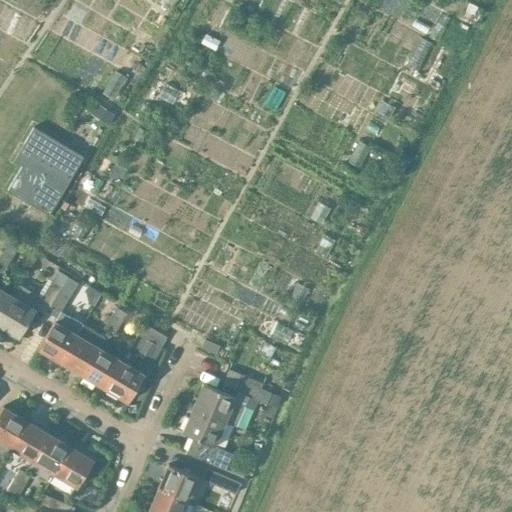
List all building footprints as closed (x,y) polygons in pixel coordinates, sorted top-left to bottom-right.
[(153,0),(170,10),(175,0),(153,0)] [(429,6),(423,16),(433,22),(439,12),(429,6)] [(153,11),(140,32),(151,38),(164,18),(153,11)] [(442,15),(437,24),(444,28),(449,18),(442,15)] [(420,38),(405,67),(418,74),(433,45),(420,38)] [(115,71),(101,93),(113,101),(126,78),(115,71)] [(97,104),(90,114),(107,124),(114,114),(97,104)] [(83,156),(33,127),(13,160),(21,165),(7,190),(48,215),(83,156)] [(359,141),(348,161),(358,167),(369,147),(359,141)] [(318,202),(310,217),(321,223),(329,208),(318,202)] [(323,235),(315,249),(326,256),(334,240),(323,235)] [(7,242),(1,253),(11,259),(17,248),(7,242)] [(1,253),(0,254),(0,267),(4,270),(11,259),(1,253)] [(55,322),(39,350),(62,363),(78,336),(77,335),(83,325),(61,312),(71,293),(78,283),(69,277),(62,288),(47,313),(57,318),(55,322)] [(13,295),(0,316),(0,326),(19,338),(37,307),(47,313),(62,288),(51,282),(41,298),(22,286),(19,284),(13,295)] [(297,283),(290,297),(300,302),(308,288),(297,283)] [(0,316),(13,295),(0,287),(0,316)] [(116,307),(110,318),(120,323),(126,312),(118,307),(116,307)] [(110,318),(103,329),(113,335),(120,323),(110,318)] [(144,323),(137,335),(142,337),(160,348),(166,337),(167,337),(144,323)] [(78,336),(62,363),(83,375),(99,348),(105,338),(84,325),(78,336)] [(201,348),(202,348),(215,354),(219,346),(205,340),(201,348)] [(264,342),(258,355),(269,361),(275,347),(264,342)] [(99,348),(83,375),(105,389),(121,361),(99,348)] [(121,361),(105,389),(128,402),(144,374),(121,361)] [(202,383),(192,407),(224,421),(235,426),(244,405),(248,396),(258,400),(266,404),(266,403),(276,407),(281,396),(271,392),(261,388),(239,378),(238,378),(233,390),(236,391),(234,396),(219,390),(202,383)] [(0,409),(0,454),(3,456),(8,448),(10,449),(26,421),(2,407),(0,409)] [(233,453),(214,445),(224,421),(192,407),(181,431),(192,435),(184,452),(226,471),(233,453)] [(26,421),(10,449),(30,461),(47,433),(26,421)] [(47,433),(30,461),(54,475),(71,448),(47,433)] [(71,448),(54,475),(76,488),(92,460),(71,448)] [(158,488),(187,500),(197,477),(168,464),(158,488)] [(206,468),(201,479),(235,494),(240,483),(206,468)] [(19,469),(12,480),(24,486),(29,476),(19,469)] [(12,480),(6,491),(18,496),(24,486),(12,480)] [(181,511),(187,500),(158,488),(147,511),(181,511)] [(42,494),(35,505),(41,507),(52,511),(72,511),(74,508),(42,494)]
